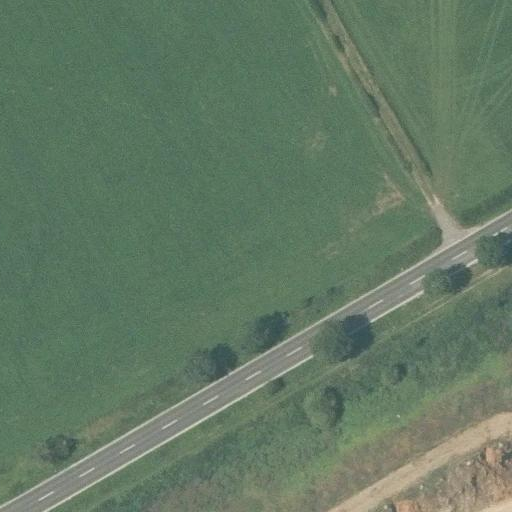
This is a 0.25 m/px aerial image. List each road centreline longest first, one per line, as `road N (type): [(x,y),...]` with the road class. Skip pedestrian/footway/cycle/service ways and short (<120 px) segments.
road 1 (secondary): [(511,223),(12,511)]
road 2 (track): [(511,261),(77,511)]
road 3 (track): [(464,251),(320,0)]
